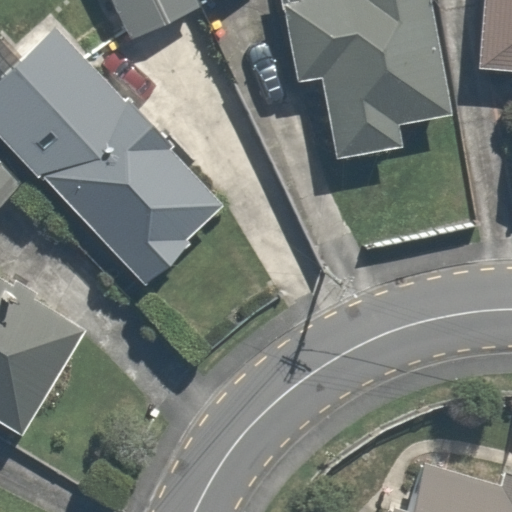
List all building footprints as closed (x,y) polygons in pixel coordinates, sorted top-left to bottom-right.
[(95,0),(114,38),(189,1),(189,0),(95,0)] [(452,102),(432,0),(281,0),(297,78),(328,72),(344,153),(409,141),(403,112),(452,102)] [(511,0),(480,0),(475,66),(511,69),(511,0)] [(215,200),(52,21),(0,67),(0,142),(126,281),(215,200)] [(0,209),(25,181),(0,159),(0,209)] [(79,330),(0,282),(0,410),(23,424),(79,330)] [(338,465),(322,511),(511,511),(511,443),(421,414),(398,484),(338,465)]
